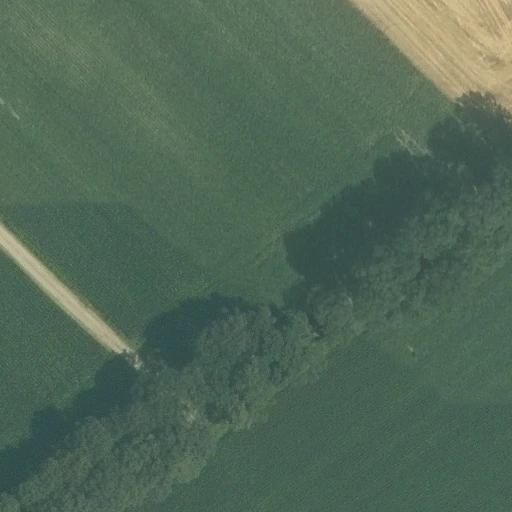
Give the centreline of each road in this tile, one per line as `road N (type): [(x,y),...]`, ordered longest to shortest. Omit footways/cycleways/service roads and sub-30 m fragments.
road 1 (unclassified): [(67,511),(275,348),(511,178)]
road 2 (track): [(0,232),(236,480),(310,511)]
road 3 (track): [(387,511),(442,482),(511,421)]
